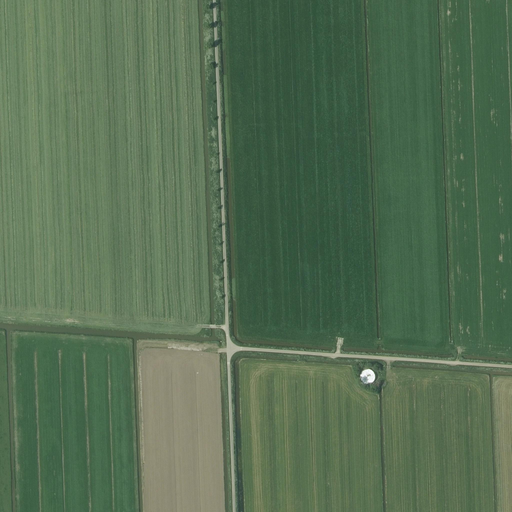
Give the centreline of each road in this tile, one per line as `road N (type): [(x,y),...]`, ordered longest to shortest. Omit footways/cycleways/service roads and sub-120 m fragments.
road 1 (unclassified): [(228,347),(213,0)]
road 2 (unclassified): [(511,367),(228,347)]
road 3 (unclassified): [(234,511),(228,347)]
